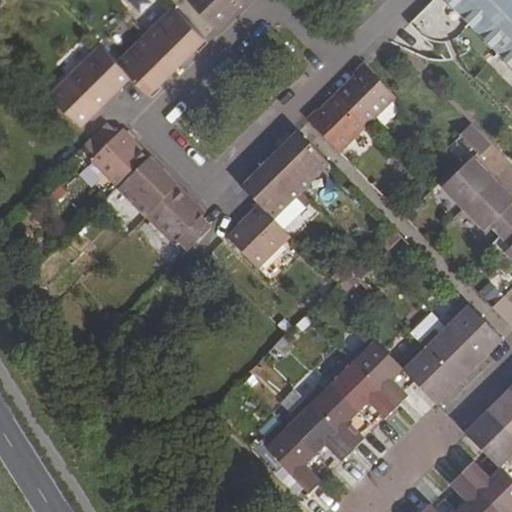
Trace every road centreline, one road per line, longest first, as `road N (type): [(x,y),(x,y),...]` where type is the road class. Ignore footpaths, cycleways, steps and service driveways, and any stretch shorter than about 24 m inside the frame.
road 1 (residential): [(327,68),(322,54),(271,12),(163,109),(164,139),(214,180),(324,79)]
road 2 (residential): [(359,511),(511,360)]
